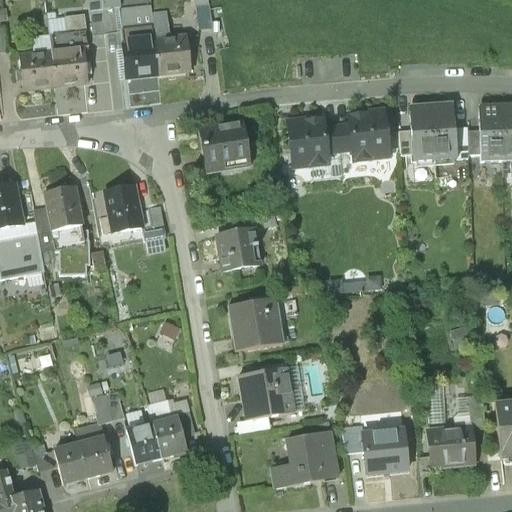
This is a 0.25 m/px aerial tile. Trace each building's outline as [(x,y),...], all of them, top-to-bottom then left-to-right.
[(86,0),(92,43),(116,40),(111,0),(86,0)] [(147,7),(145,0),(123,0),(125,10),(147,7)] [(193,0),(197,36),(209,35),(205,0),(193,0)] [(84,40),(83,22),(63,24),(64,42),(84,40)] [(185,46),(153,49),(157,84),(189,80),(185,46)] [(125,87),(157,84),(153,49),(121,52),(125,87)] [(82,59),(49,63),(53,98),(85,94),(82,59)] [(22,101),(53,98),(49,63),(49,60),(18,63),(22,101)] [(451,109),(429,110),(433,165),(455,164),(453,132),(451,109)] [(511,109),(498,110),(499,166),(511,165),(511,109)] [(411,167),(433,165),(429,110),(408,111),(409,136),(411,159),(411,167)] [(479,166),(499,166),(498,110),(477,111),(478,135),(478,160),(479,166)] [(384,115),(347,119),(348,128),(351,157),(352,166),(390,161),(384,115)] [(321,121),(284,125),(289,171),(327,167),(326,160),(323,131),(321,121)] [(241,125),(196,132),(203,175),(248,168),(241,125)] [(326,160),(351,157),(348,128),(323,131),(326,160)] [(467,164),(467,161),(466,136),(466,131),(453,132),(455,164),(467,164)] [(478,135),(466,136),(467,161),(478,160),(478,135)] [(399,160),(411,159),(409,136),(397,136),(399,160)] [(133,190),(103,196),(108,222),(111,237),(141,232),(133,190)] [(12,191),(0,192),(0,232),(20,229),(12,191)] [(75,192),(43,198),(46,214),(50,235),(82,229),(75,192)] [(34,226),(36,238),(50,235),(46,214),(32,216),(34,226)] [(101,239),(111,237),(108,222),(98,224),(101,239)] [(20,229),(0,232),(0,244),(36,238),(34,226),(20,229)] [(87,234),(83,234),(82,229),(50,235),(53,252),(53,256),(58,256),(58,280),(85,280),(85,269),(88,269),(88,245),(87,245),(87,234)] [(253,233),(216,239),(222,276),(259,270),(253,233)] [(140,237),(142,246),(162,242),(160,234),(140,237)] [(53,252),(50,235),(36,238),(39,255),(53,252)] [(0,244),(0,284),(43,276),(39,255),(36,238),(0,244)] [(90,258),(94,277),(105,275),(101,255),(90,258)] [(68,297),(64,284),(48,288),(51,298),(56,300),(68,297)] [(510,316),(509,303),(494,304),(495,318),(510,316)] [(276,305),(229,312),(236,356),(282,349),(276,305)] [(171,341),(175,331),(164,327),(160,336),(171,341)] [(472,343),(467,329),(449,334),(454,349),(472,343)] [(239,382),(246,425),(293,416),(285,373),(239,382)] [(98,385),(87,388),(89,398),(100,395),(98,385)] [(116,395),(92,401),(98,425),(122,419),(116,395)] [(481,399),(467,401),(470,433),(484,431),(481,399)] [(146,408),(151,428),(171,423),(165,403),(146,408)] [(498,461),(511,459),(511,407),(492,409),(498,461)] [(23,420),(20,411),(13,413),(16,422),(23,420)] [(182,439),(193,436),(187,412),(176,415),(182,439)] [(359,415),(361,429),(361,435),(377,433),(375,414),(359,415)] [(171,423),(151,428),(160,461),(185,455),(176,422),(171,423)] [(135,467),(160,461),(151,428),(127,434),(135,467)] [(344,457),(363,455),(361,435),(361,429),(341,431),(344,457)] [(363,455),(365,475),(406,470),(402,430),(377,433),(361,435),(363,455)] [(429,459),(430,471),(472,467),(469,433),(427,437),(429,459)] [(271,472),(275,492),(336,481),(328,436),(285,444),(290,469),(271,472)] [(102,441),(78,448),(86,480),(111,474),(102,441)] [(20,471),(35,467),(31,450),(29,442),(13,446),(20,471)] [(37,475),(57,469),(53,454),(45,456),(42,447),(31,450),(35,467),(37,475)] [(62,487),(86,480),(78,448),(53,454),(57,469),(62,487)] [(430,479),(430,471),(429,459),(417,460),(419,480),(430,479)] [(42,511),(38,493),(13,500),(6,473),(0,475),(0,511),(42,511)]
